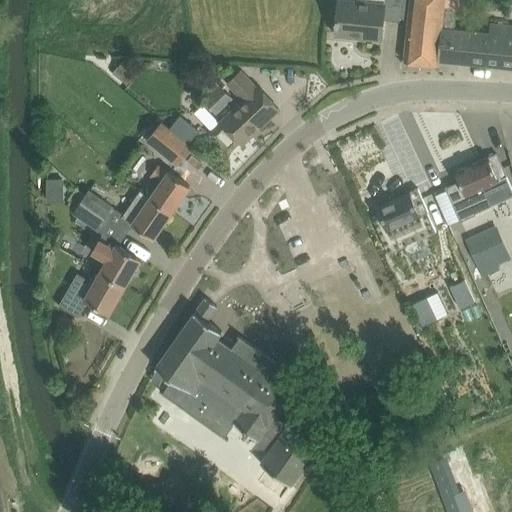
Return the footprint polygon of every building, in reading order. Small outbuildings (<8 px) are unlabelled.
[(439,60),(511,66),(511,25),(492,23),(491,32),(454,29),(456,9),(461,9),(461,0),(410,0),(405,61),(438,65),(439,60)] [(335,34),(382,39),(385,7),(338,2),(335,34)] [(128,59),(118,71),(132,83),(142,71),(128,59)] [(223,123),(212,134),(228,151),(239,141),(242,144),(279,108),(241,70),(228,83),(244,100),(221,122),(223,123)] [(212,78),(197,93),(205,101),(204,102),(217,116),(234,100),(212,78)] [(171,125),(191,140),(199,128),(180,114),(171,125)] [(148,140),(157,148),(179,166),(194,148),(163,123),(148,140)] [(460,180),(446,187),(452,201),(454,206),(461,220),(475,214),(475,212),(491,205),(491,206),(511,195),(511,187),(507,176),(497,154),(456,172),(458,176),(460,180)] [(161,181),(149,198),(171,213),(190,186),(157,163),(150,173),(161,181)] [(63,179),(47,179),(48,202),(64,202),(63,179)] [(384,212),(376,215),(391,248),(437,229),(420,188),(380,204),(384,212)] [(81,201),(105,219),(114,208),(89,190),(81,201)] [(171,213),(149,198),(139,190),(130,204),(122,216),(153,238),(171,213)] [(81,201),(74,211),(99,228),(105,219),(81,201)] [(496,226),(467,239),(483,277),(500,269),(497,261),(511,256),(496,226)] [(117,280),(126,286),(141,258),(117,244),(115,248),(98,238),(90,252),(106,261),(103,266),(101,271),(117,280)] [(78,273),(59,305),(79,317),(88,301),(110,313),(126,286),(117,280),(101,271),(94,283),(78,273)] [(450,286),(450,287),(460,308),(475,301),(465,279),(450,286)] [(274,417),(293,391),(284,384),(292,375),(275,363),(278,359),(243,335),(234,348),(218,336),(224,328),(209,317),(217,306),(205,297),(155,366),(172,379),(162,392),(224,437),(234,423),(257,439),(262,432),(275,442),(260,463),(290,484),(318,446),(305,437),(314,424),(297,411),(286,426),(274,417)] [(427,297),(412,303),(422,326),(437,319),(427,297)] [(80,319),(59,315),(54,337),(69,341),(70,335),(76,336),(80,319)] [(157,369),(151,381),(159,385),(165,373),(157,369)] [(443,497),(457,492),(444,457),(430,462),(443,497)]
